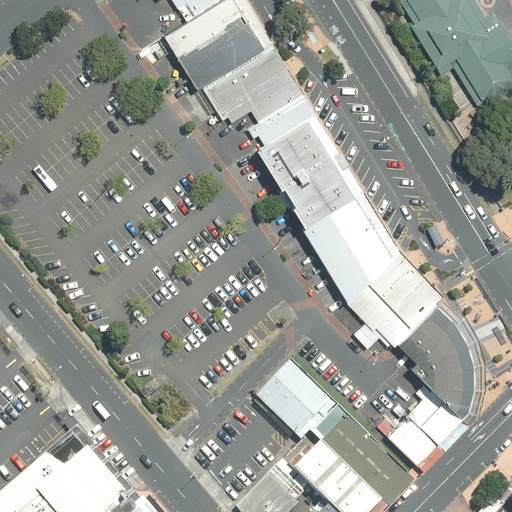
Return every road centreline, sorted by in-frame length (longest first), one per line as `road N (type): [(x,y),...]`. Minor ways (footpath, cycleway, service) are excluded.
road 1 (primary): [(336,0),(507,281)]
road 2 (tertiary): [(197,511),(0,275)]
road 3 (tertiary): [(414,511),(511,414)]
